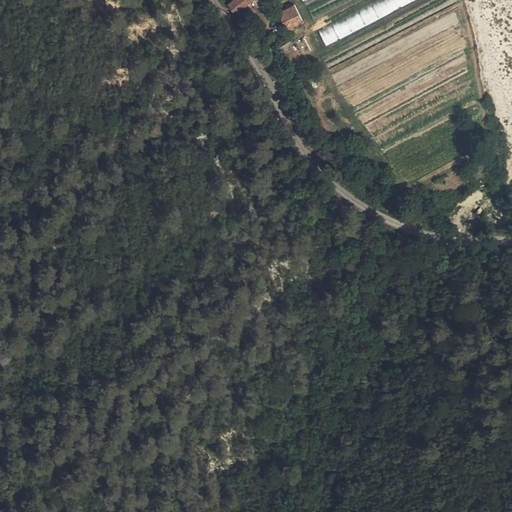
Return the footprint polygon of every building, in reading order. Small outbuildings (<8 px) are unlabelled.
[(252,0),(236,0),(229,5),(234,12),(252,0)] [(318,0),(306,6),(316,24),(361,0),(318,0)] [(414,0),(372,0),(317,30),(326,47),(414,0)] [(328,73),(465,2),(464,0),(428,0),(320,57),(328,73)] [(295,4),(277,14),(286,33),(304,25),(295,4)]
